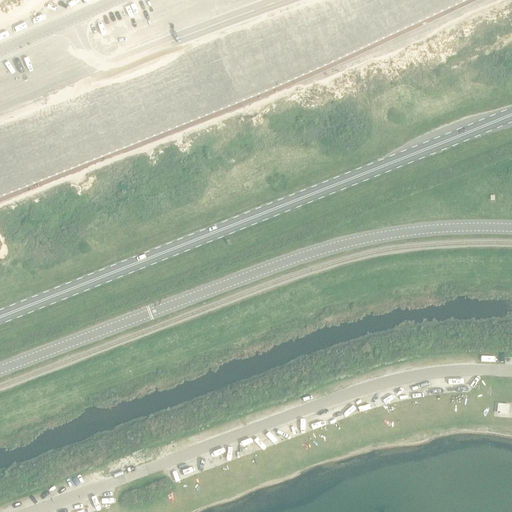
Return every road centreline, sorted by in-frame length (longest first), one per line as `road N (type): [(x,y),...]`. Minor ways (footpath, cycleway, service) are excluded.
road 1 (primary): [(0,315),(511,111)]
road 2 (tertiary): [(0,371),(320,250),(409,231),(511,228)]
road 3 (unclassified): [(69,20),(84,49),(106,65),(277,0)]
